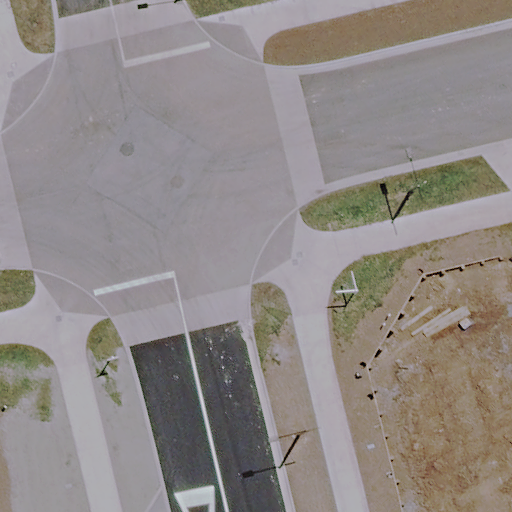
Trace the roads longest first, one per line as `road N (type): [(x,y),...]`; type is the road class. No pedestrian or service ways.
road 1 (residential): [(185,194),(511,130)]
road 2 (residential): [(185,194),(259,511)]
road 3 (residential): [(140,0),(185,194)]
road 4 (residential): [(0,230),(185,194)]
